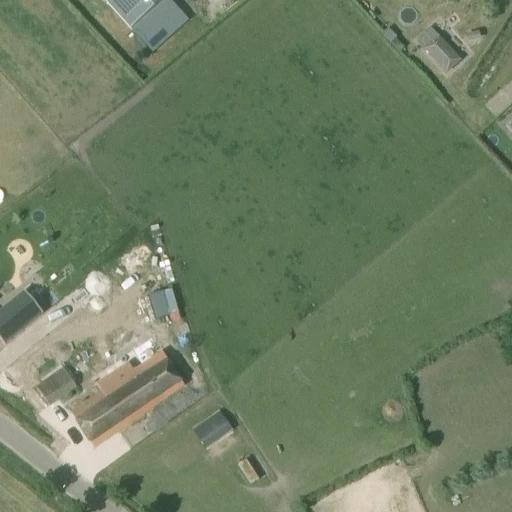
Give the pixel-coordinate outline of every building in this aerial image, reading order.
[(103,0),(132,31),(166,0),(103,0)] [(419,38),(445,71),(461,58),(435,25),(419,38)] [(82,225),(95,214),(66,181),(54,191),(82,225)] [(30,211),(50,195),(42,185),(22,200),(30,211)] [(130,280),(155,260),(141,241),(115,262),(130,280)] [(0,340),(5,346),(43,314),(25,292),(0,313),(0,340)] [(127,344),(147,333),(145,329),(146,328),(143,323),(142,324),(141,322),(121,334),(127,344)] [(92,343),(104,365),(115,359),(103,338),(92,343)] [(87,403),(71,414),(94,449),(181,389),(164,363),(136,380),(126,364),(97,383),(103,393),(100,395),(87,403)] [(49,407),(75,388),(63,370),(36,389),(49,407)] [(232,431),(219,414),(193,432),(205,450),(232,431)]
